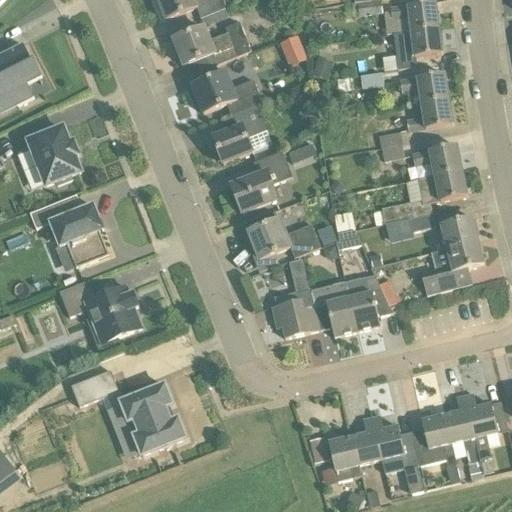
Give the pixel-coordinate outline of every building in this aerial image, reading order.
[(158,0),(168,24),(203,10),(207,20),(229,12),(224,0),(158,0)] [(379,5),(359,8),(361,20),(381,17),(379,5)] [(411,21),(413,36),(440,32),(436,7),(409,10),(409,11),(391,13),(393,24),(411,21)] [(175,43),(186,69),(209,60),(213,72),(253,56),(241,27),(227,32),(229,37),(211,44),(206,31),(175,43)] [(440,32),(413,36),(415,51),(397,53),(398,64),(416,62),(443,58),(440,32)] [(281,47),(286,59),(304,51),(299,39),(281,47)] [(0,59),(0,124),(19,115),(17,110),(35,101),(29,90),(43,82),(23,48),(0,59)] [(320,60),(314,78),(328,83),(333,65),(320,60)] [(228,76),(194,90),(205,117),(229,108),(233,120),(259,109),(264,107),(255,84),(234,92),(228,76)] [(383,77),(363,80),(365,92),(385,89),(383,77)] [(424,107),(440,104),(451,103),(446,77),(419,82),(420,82),(402,85),(404,96),(421,93),(424,107)] [(340,95),(354,93),(353,81),(338,83),(340,95)] [(306,94),(300,99),(310,108),(315,102),(306,94)] [(451,103),(440,104),(424,107),(426,122),(409,125),(410,136),(428,133),(429,133),(455,128),(451,103)] [(259,109),(233,120),(238,132),(214,141),(225,168),(255,156),(249,143),(269,135),(259,109)] [(64,132),(29,146),(47,190),(81,177),(75,160),(78,159),(74,147),(70,149),(64,132)] [(406,161),(404,148),(385,151),(387,164),(406,161)] [(434,165),(437,180),(463,175),(458,149),(431,154),(431,155),(414,158),(416,169),(434,165)] [(294,168),(305,163),(301,152),(289,157),(294,168)] [(260,179),(233,189),(244,217),(279,203),(274,189),(294,181),(284,155),(255,167),(260,179)] [(385,228),(410,223),(433,218),(431,206),(442,204),(442,206),(468,200),(463,175),(437,180),(419,183),(424,204),(382,213),(385,228)] [(336,182),(331,190),(339,196),(345,188),(336,182)] [(77,200),(30,218),(37,234),(50,229),(59,254),(68,250),(77,273),(109,260),(100,237),(105,236),(94,208),(82,212),(77,200)] [(251,235),(262,264),(292,252),(296,262),(323,252),(313,228),(287,239),(277,215),(257,223),(260,232),(251,235)] [(357,234),(353,215),(336,219),(339,237),(357,234)] [(413,237),(436,231),(433,218),(410,223),(413,237)] [(448,253),(480,245),(474,221),(442,229),(448,253)] [(318,234),(324,249),(338,244),(332,229),(318,234)] [(480,245),(448,253),(434,256),(439,274),(426,277),(431,299),(454,294),(450,277),(454,276),(455,277),(486,269),(480,245)] [(323,252),(325,258),(331,262),(340,260),(336,247),(323,252)] [(381,257),(371,259),(373,270),(383,268),(381,257)] [(305,262),(291,265),(295,280),(308,277),(305,262)] [(383,331),(380,321),(394,317),(376,279),(347,286),(358,336),(383,331)] [(126,291),(97,303),(89,285),(60,297),(70,322),(83,316),(99,356),(121,347),(120,344),(144,334),(135,313),(138,311),(133,298),(129,299),(126,291)] [(358,336),(347,286),(312,294),(316,311),(322,334),(333,332),(335,342),(358,336)] [(322,334),(316,311),(305,313),(303,304),(273,311),(276,325),(276,326),(277,326),(278,333),(284,331),(287,343),(322,334)] [(13,320),(0,324),(0,328),(2,335),(17,329),(13,320)] [(112,373),(72,388),(80,409),(120,394),(112,373)] [(165,412),(173,409),(165,389),(121,406),(129,426),(134,424),(140,438),(135,440),(142,460),(186,443),(178,423),(171,426),(165,412)] [(481,464),(492,462),(493,461),(488,439),(499,437),(492,408),(477,411),(474,397),(466,399),(481,464)] [(453,447),(464,445),(469,467),(481,464),(466,399),(457,401),(460,415),(447,418),(453,447)] [(499,437),(508,435),(501,405),(492,408),(499,437)] [(421,470),(447,464),(449,471),(458,469),(453,447),(447,418),(422,424),(429,452),(417,455),(421,470)] [(372,421),(383,464),(386,477),(406,473),(413,498),(424,495),(418,470),(421,470),(417,455),(413,436),(401,438),(399,429),(384,433),(381,419),(372,421)] [(360,469),(383,464),(372,421),(364,423),(367,437),(353,440),(360,469)] [(327,440),(315,443),(320,463),(331,460),(327,440)] [(329,446),(335,471),(339,486),(363,480),(360,469),(353,440),(329,446)] [(5,454),(0,457),(0,499),(25,481),(5,454)] [(472,484),(484,481),(481,470),(470,472),(472,484)] [(367,496),(371,511),(372,511),(382,510),(378,494),(367,496)] [(357,511),(359,511),(365,502),(354,496),(348,507),(357,511)]
